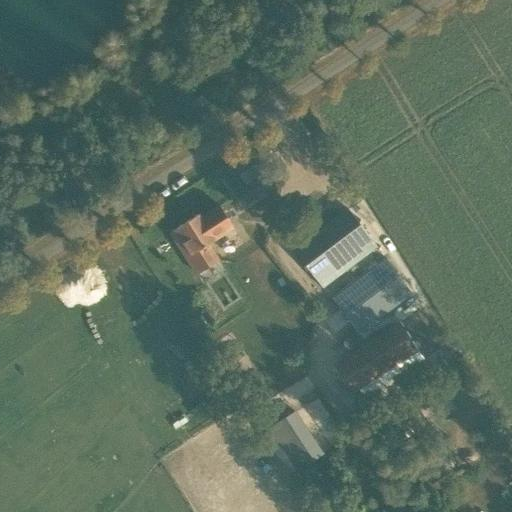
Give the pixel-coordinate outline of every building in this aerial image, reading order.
[(222,160),(239,189),(269,171),(252,142),(222,160)] [(170,232),(171,233),(196,274),(217,260),(207,243),(233,227),(220,206),(200,218),(197,214),(170,232)] [(296,250),(323,286),(378,246),(351,210),(296,250)] [(332,296),(359,333),(412,293),(385,256),(332,296)] [(399,321),(334,363),(332,364),(357,403),(425,360),(418,350),(399,321)] [(389,486),(390,502),(411,502),(410,485),(389,486)]
